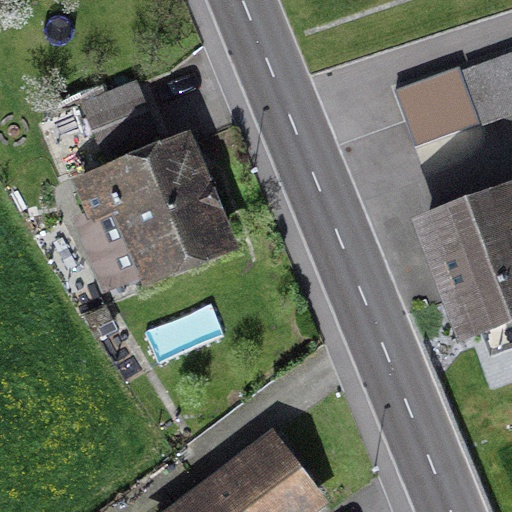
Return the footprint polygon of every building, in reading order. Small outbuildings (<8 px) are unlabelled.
[(511,113),(511,58),(396,100),(414,149),(511,113)] [(155,139),(133,86),(80,108),(101,161),(155,139)] [(221,248),(181,150),(78,192),(90,220),(78,225),(105,292),(145,276),(146,279),(221,248)] [(511,191),(424,224),(467,338),(511,320),(511,191)] [(302,511),(312,505),(269,449),(186,511),(302,511)]
